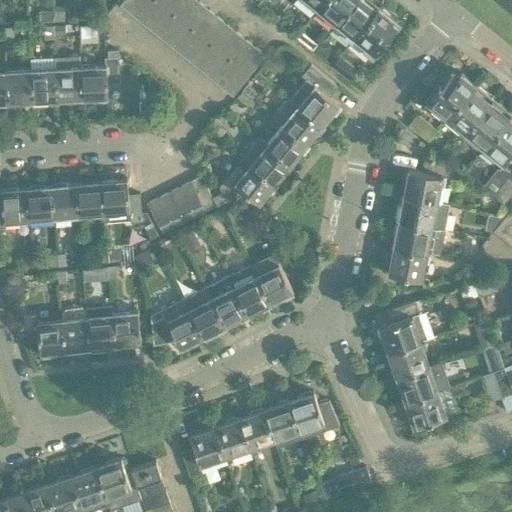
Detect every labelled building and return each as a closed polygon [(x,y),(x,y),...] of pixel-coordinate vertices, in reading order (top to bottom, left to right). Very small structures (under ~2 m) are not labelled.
[(122,0),(120,3),(130,11),(138,0),(122,0)] [(138,0),(130,11),(139,19),(153,0),(138,0)] [(156,0),(153,0),(139,19),(148,26),(165,6),(156,0)] [(169,0),(165,6),(174,14),(184,0),(169,0)] [(198,0),(184,0),(174,14),(183,21),(200,1),(198,0)] [(260,0),(259,3),(268,10),(275,0),(260,0)] [(287,0),(275,0),(268,10),(277,18),(290,2),(287,0)] [(305,0),(317,9),(323,0),(305,0)] [(323,0),(317,9),(334,23),(353,0),(323,0)] [(353,0),(334,23),(352,37),(376,7),(373,4),(372,0),(353,0)] [(200,1),(183,21),(193,29),(209,8),(200,1)] [(53,20),(52,5),(30,6),(31,21),(53,20)] [(79,18),(87,18),(87,5),(79,5),(79,18)] [(379,5),(376,7),(352,37),(372,53),(385,37),(388,39),(399,25),(390,18),(392,15),(379,5)] [(54,19),(62,19),(62,6),(54,7),(54,19)] [(165,6),(148,26),(158,34),(174,14),(165,6)] [(209,8),(193,29),(202,36),(218,16),(209,8)] [(10,9),(1,9),(2,22),(11,21),(10,9)] [(174,14),(158,34),(167,41),(183,21),(174,14)] [(218,16),(202,36),(212,44),(228,24),(218,16)] [(183,21),(167,41),(176,49),(193,29),(183,21)] [(94,22),(79,23),(80,34),(94,33),(94,22)] [(65,23),(62,23),(53,24),(54,34),(66,34),(65,23)] [(54,36),(54,34),(53,24),(45,24),(46,37),(54,36)] [(228,24),(212,44),(221,51),(237,31),(228,24)] [(12,38),(12,26),(4,26),(4,38),(12,38)] [(296,34),(302,39),(307,33),(301,28),(296,34)] [(193,29),(176,49),(186,56),(202,36),(193,29)] [(237,31),(221,51),(230,59),(246,38),(237,31)] [(202,36),(186,56),(195,64),(212,44),(202,36)] [(246,38),(230,59),(239,66),(256,46),(246,38)] [(212,44),(195,64),(205,72),(221,51),(212,44)] [(256,46),(239,66),(249,74),(265,53),(256,46)] [(120,81),(118,48),(108,49),(108,56),(105,56),(105,62),(81,64),(82,96),(108,95),(107,82),(120,81)] [(221,51),(205,72),(214,79),(230,59),(221,51)] [(55,55),(55,65),(57,98),(82,96),(81,64),(80,64),(80,53),(55,55)] [(348,77),(356,67),(339,54),(331,64),(348,77)] [(230,59),(214,79),(223,87),(239,66),(230,59)] [(337,85),(311,63),(302,74),(313,83),(297,102),(323,123),(339,103),(329,95),(337,85)] [(55,65),(30,66),(32,99),(57,98),(55,65)] [(30,66),(6,68),(7,100),(32,99),(30,66)] [(239,66),(223,87),(232,94),(249,74),(239,66)] [(426,98),(447,114),(473,81),(461,71),(458,74),(452,69),(435,90),(434,89),(426,98)] [(487,92),(473,81),(447,114),(466,130),(490,99),(484,94),(487,92)] [(247,83),(242,89),(252,97),(257,91),(247,83)] [(252,97),(242,89),(237,95),(247,103),(252,97)] [(323,123),(297,102),(289,95),(273,114),(282,121),(308,142),(323,123)] [(148,98),(140,99),(141,114),(150,113),(148,98)] [(496,104),(490,99),(466,130),(484,145),(511,111),(498,101),(496,104)] [(511,112),(511,111),(484,145),(505,161),(511,152),(511,112)] [(409,124),(427,139),(436,128),(418,113),(409,124)] [(308,142),(282,121),(266,140),(292,161),(308,142)] [(292,161),(266,140),(260,135),(245,154),(277,180),(292,161)] [(260,201),(276,181),(277,180),(245,154),(238,162),(220,184),(222,189),(212,195),(217,204),(245,189),(260,201)] [(408,166),(402,193),(438,200),(443,174),(448,175),(450,162),(424,157),(422,169),(408,166)] [(485,185),(494,192),(507,177),(497,169),(485,185)] [(201,174),(190,179),(206,210),(217,204),(212,195),(201,174)] [(127,176),(101,178),(104,210),(130,208),(131,220),(142,219),(140,192),(128,193),(127,176)] [(511,181),(507,177),(494,192),(503,200),(511,189),(511,181)] [(101,178),(77,180),(79,213),(104,210),(101,178)] [(190,179),(180,185),(195,215),(206,210),(190,179)] [(77,180),(52,182),(54,215),(79,213),(77,180)] [(52,182),(26,185),(29,217),(54,215),(52,182)] [(29,217),(26,185),(1,187),(2,198),(0,198),(0,224),(5,224),(4,219),(29,217)] [(180,185),(169,190),(184,221),(195,215),(180,185)] [(169,190),(158,196),(173,226),(184,221),(169,190)] [(438,200),(402,193),(397,218),(433,225),(438,200)] [(163,232),(173,226),(158,196),(147,201),(163,232)] [(493,229),(503,237),(511,225),(511,209),(510,208),(493,229)] [(433,225),(397,218),(393,244),(428,251),(439,253),(444,228),(433,225)] [(511,225),(503,237),(511,244),(511,225)] [(201,244),(192,227),(180,232),(189,250),(201,244)] [(428,251),(393,244),(387,270),(423,277),(428,251)] [(115,247),(107,248),(108,260),(116,260),(115,247)] [(139,265),(153,259),(147,247),(133,253),(139,265)] [(99,249),(100,261),(108,260),(107,248),(99,249)] [(65,252),(58,253),(59,265),(66,264),(65,252)] [(49,254),(50,266),(59,265),(58,253),(49,254)] [(24,256),(25,268),(33,267),(32,255),(24,256)] [(270,301),(255,272),(250,261),(228,273),(231,279),(233,283),(248,313),(270,301)] [(278,261),(255,272),(270,301),(293,290),(278,261)] [(115,264),(106,265),(108,277),(116,276),(115,264)] [(83,280),(108,277),(106,265),(82,267),(83,280)] [(65,269),(57,269),(58,282),(67,281),(65,269)] [(22,273),(4,275),(7,286),(23,285),(22,273)] [(500,286),(496,274),(475,281),(479,294),(500,286)] [(248,313),(233,283),(231,279),(224,282),(221,277),(205,285),(225,324),(248,313)] [(225,324),(205,285),(183,296),(203,335),(225,324)] [(203,335),(183,296),(160,307),(165,318),(180,347),(203,335)] [(378,325),(388,354),(422,342),(412,314),(419,311),(415,299),(386,309),(390,321),(378,325)] [(115,343),(112,310),(111,302),(86,305),(86,308),(91,346),(115,343)] [(91,346),(86,308),(82,305),(65,307),(62,311),(62,316),(66,348),(91,346)] [(137,307),(112,310),(115,343),(141,340),(137,307)] [(40,351),(66,348),(62,316),(37,319),(40,351)] [(488,320),(475,324),(478,333),(491,328),(488,320)] [(422,342),(388,354),(396,377),(430,366),(422,342)] [(430,366),(396,377),(404,400),(438,388),(430,366)] [(511,390),(504,366),(492,370),(501,395),(511,391),(511,390)] [(489,399),(501,395),(492,370),(481,374),(489,399)] [(438,388),(404,400),(413,425),(446,414),(438,388)] [(318,402),(314,390),(288,399),(298,428),(301,436),(311,433),(309,425),(324,420),(318,402)] [(309,425),(311,433),(339,424),(329,398),(318,402),(324,420),(309,425)] [(298,428),(288,399),(264,407),(274,437),(277,444),(287,441),(284,433),(298,428)] [(239,415),(249,445),(252,453),(258,451),(255,443),(274,437),(264,407),(239,415)] [(239,415),(214,424),(224,454),(227,461),(233,459),(230,452),(249,445),(239,415)] [(189,432),(194,446),(182,450),(190,474),(202,470),(208,468),(206,460),(224,454),(214,424),(189,432)] [(121,456),(95,465),(105,495),(108,502),(114,500),(111,493),(136,484),(131,468),(126,470),(121,456)] [(131,467),(131,468),(136,484),(161,475),(156,459),(131,467)] [(95,465),(70,473),(81,503),(83,511),(89,509),(87,501),(105,495),(95,465)] [(332,496),(369,484),(363,466),(326,478),(332,496)] [(46,482),(56,511),(62,511),(62,510),(81,503),(70,473),(46,482)] [(161,475),(136,484),(140,496),(165,487),(161,475)] [(46,482),(21,490),(28,511),(54,511),(56,511),(46,482)] [(165,487),(140,496),(144,508),(169,499),(165,487)] [(0,508),(1,511),(0,511),(28,511),(21,490),(0,497),(0,508)] [(169,499),(144,508),(145,511),(170,511),(173,511),(169,499)]
